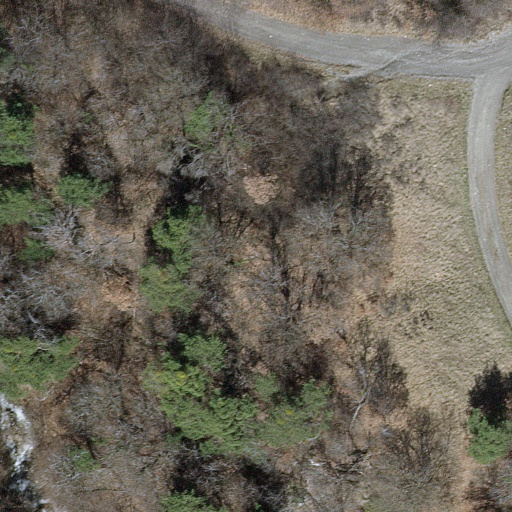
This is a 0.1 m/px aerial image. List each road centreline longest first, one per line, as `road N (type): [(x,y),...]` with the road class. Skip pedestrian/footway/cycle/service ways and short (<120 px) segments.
road 1 (track): [(511,40),(458,62),(305,40),(216,0)]
road 2 (track): [(511,42),(469,118),(482,266),(511,316)]
